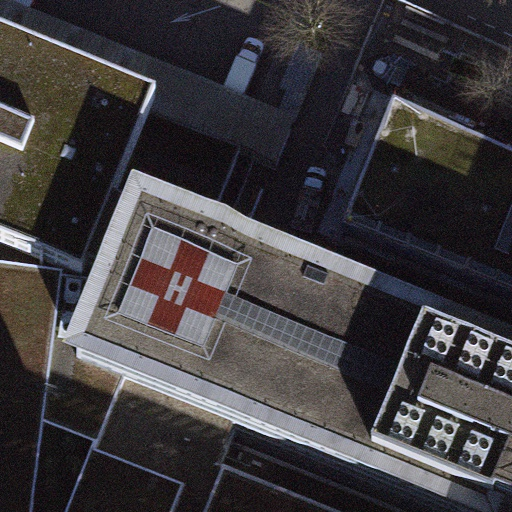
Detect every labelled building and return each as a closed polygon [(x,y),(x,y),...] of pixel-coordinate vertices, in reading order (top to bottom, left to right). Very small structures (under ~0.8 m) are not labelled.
[(152,119),(242,155),(277,169),(293,131),(253,115),(255,109),(0,5),(0,45),(156,109),(152,119)] [(0,255),(84,289),(88,279),(115,213),(204,248),(242,155),(152,119),(156,109),(0,45),(0,255)] [(511,167),(395,115),(345,241),(511,307),(511,167)] [(511,511),(511,372),(204,248),(115,213),(88,279),(113,289),(78,375),(417,511),(511,511)] [(0,511),(417,511),(78,375),(113,289),(88,279),(84,289),(0,255),(0,511)]
